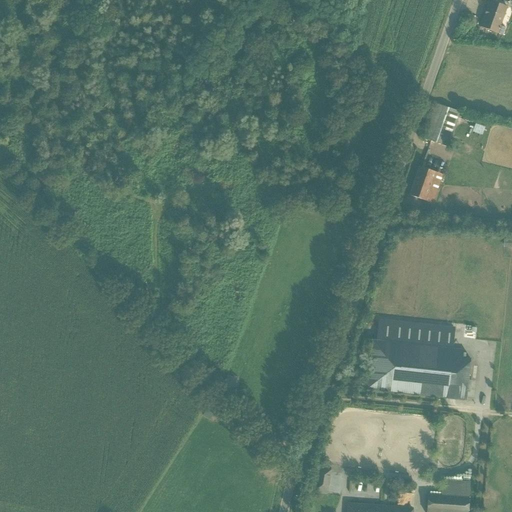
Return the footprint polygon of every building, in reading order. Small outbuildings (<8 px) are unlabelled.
[(479,28),(499,35),(509,8),(489,1),(479,28)] [(445,105),(435,142),(455,148),(465,111),(445,105)] [(409,195),(431,203),(442,176),(419,167),(409,195)] [(455,326),(379,318),(377,338),(372,337),(367,389),(463,398),(468,348),(453,346),(455,326)] [(235,370),(232,378),(240,382),(243,373),(235,370)] [(316,465),(313,492),(328,494),(332,467),(316,465)] [(442,496),(428,495),(427,511),(469,511),(471,480),(443,478),(442,496)] [(413,511),(414,507),(349,502),(348,511),(413,511)]
